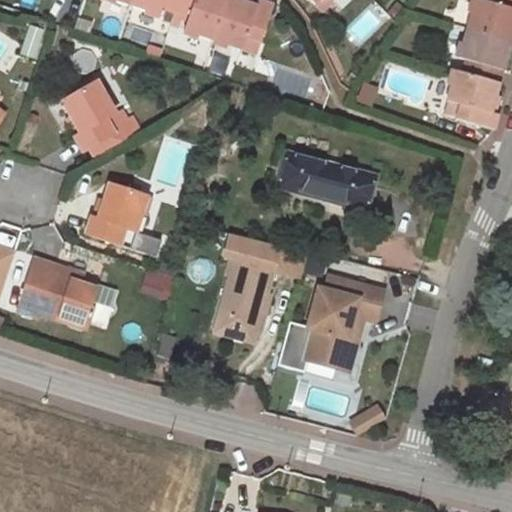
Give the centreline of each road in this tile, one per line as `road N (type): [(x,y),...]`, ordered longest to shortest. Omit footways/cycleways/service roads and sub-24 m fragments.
road 1 (residential): [(0,361),(410,475)]
road 2 (residential): [(511,160),(479,238),(410,475)]
